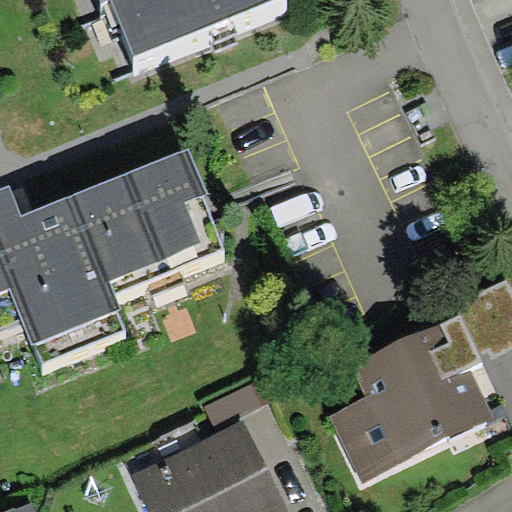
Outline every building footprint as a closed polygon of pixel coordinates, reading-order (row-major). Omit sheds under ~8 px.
[(111,0),(134,57),(270,0),(111,0)] [(9,188),(0,191),(0,333),(25,324),(41,365),(126,331),(118,311),(121,310),(114,293),(225,248),(205,199),(209,197),(189,148),(20,216),(9,188)] [(461,314),(480,353),(491,348),(495,355),(511,346),(511,285),(509,279),(456,304),(461,314)] [(330,416),(362,482),(495,419),(471,369),(485,363),(480,353),(461,314),(351,367),(366,398),(330,416)] [(205,406),(216,428),(269,403),(258,381),(205,406)] [(150,511),(287,511),(244,421),(132,475),(150,511)] [(37,511),(31,500),(6,511),(37,511)]
